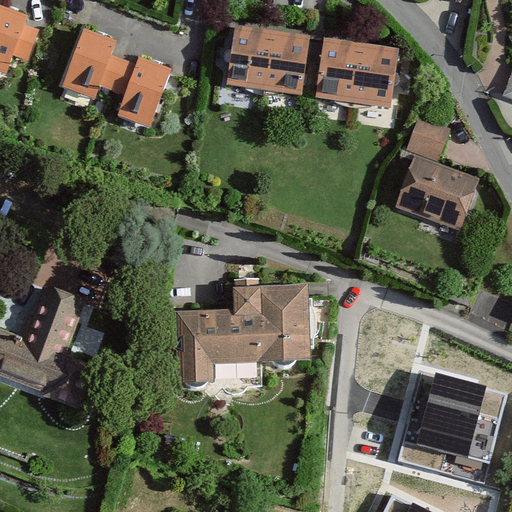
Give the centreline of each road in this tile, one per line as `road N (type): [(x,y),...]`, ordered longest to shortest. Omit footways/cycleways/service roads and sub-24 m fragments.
road 1 (residential): [(511,351),(226,231),(127,206),(0,201)]
road 2 (residential): [(511,173),(430,37),(389,0)]
